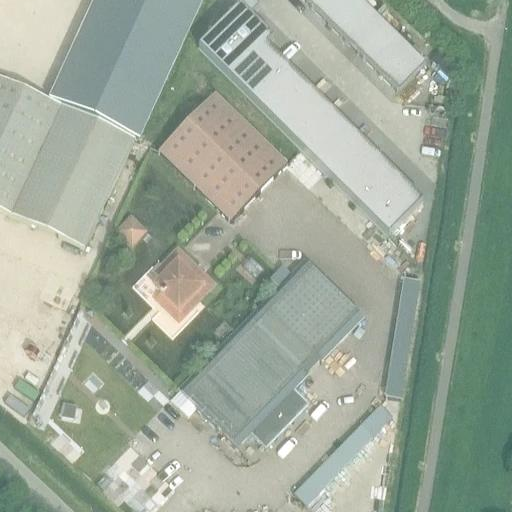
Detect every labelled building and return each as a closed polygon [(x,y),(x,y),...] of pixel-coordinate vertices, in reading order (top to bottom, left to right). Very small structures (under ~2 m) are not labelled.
[(95,0),(49,102),(134,141),(138,143),(202,0),(95,0)] [(236,11),(198,50),(231,83),(268,47),(273,42),(250,19),(259,10),(248,0),(226,0),(226,1),(236,11)] [(300,0),(312,12),(323,0),(300,0)] [(355,0),(323,0),(312,12),(329,28),(356,0),(355,0)] [(356,0),(329,28),(346,45),(373,17),(356,0)] [(373,17),(346,45),(363,62),(391,34),(373,17)] [(391,34),(363,62),(380,79),(408,51),(391,34)] [(268,47),(231,83),(253,105),(290,69),(268,47)] [(408,51),(380,79),(398,96),(425,68),(408,51)] [(290,69),(253,105),(276,128),(312,91),(290,69)] [(94,228),(134,141),(49,102),(0,79),(0,211),(83,250),(84,249),(91,253),(101,232),(94,228)] [(312,91),(276,128),(298,150),(334,114),(312,91)] [(158,155),(230,225),(287,167),(214,96),(158,155)] [(334,114),(298,150),(320,172),(356,136),(334,114)] [(356,136),(320,172),(342,195),(378,159),(356,136)] [(378,159),(342,195),(365,217),(400,181),(378,159)] [(400,181),(365,217),(387,239),(423,204),(400,181)] [(130,218),(114,233),(130,249),(145,234),(130,218)] [(153,274),(161,282),(155,288),(169,302),(163,309),(178,324),(191,311),(216,287),(177,250),(153,274)] [(279,288),(178,392),(237,450),(250,436),(265,450),(309,406),(294,392),(307,378),(364,321),(305,262),(291,276),(283,269),(271,281),(279,288)] [(293,497),(305,509),(372,440),(392,419),(380,408),(293,497)]
